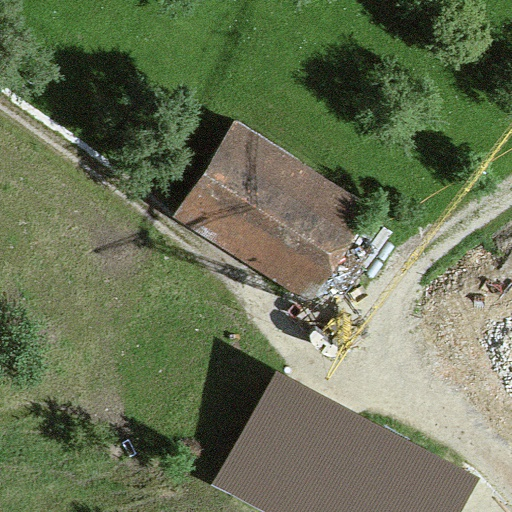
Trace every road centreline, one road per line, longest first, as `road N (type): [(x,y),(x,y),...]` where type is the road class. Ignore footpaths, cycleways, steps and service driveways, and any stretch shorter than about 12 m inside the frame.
road 1 (track): [(435,511),(394,481),(325,372),(212,256),(0,108)]
road 2 (track): [(511,192),(401,277),(325,372)]
